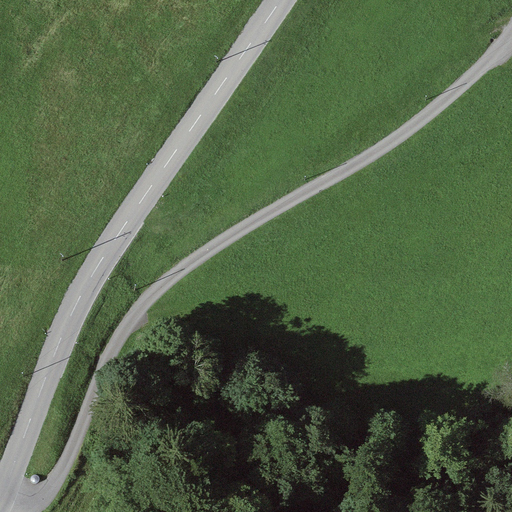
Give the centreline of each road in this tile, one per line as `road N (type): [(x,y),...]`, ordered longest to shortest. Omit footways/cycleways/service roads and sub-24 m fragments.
road 1 (unclassified): [(511,35),(382,146),(180,266),(108,358),(61,487),(37,497),(7,492)]
road 2 (tertiary): [(7,492),(73,302),(277,0)]
